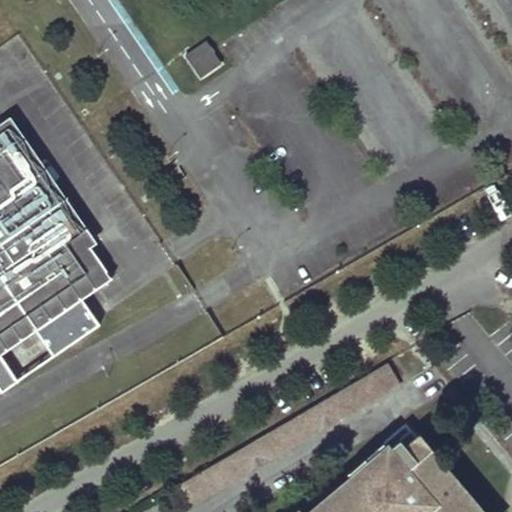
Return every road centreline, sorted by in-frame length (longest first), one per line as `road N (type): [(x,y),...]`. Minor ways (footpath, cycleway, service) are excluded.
road 1 (residential): [(8,511),(511,225)]
road 2 (unknown): [(431,270),(511,368)]
